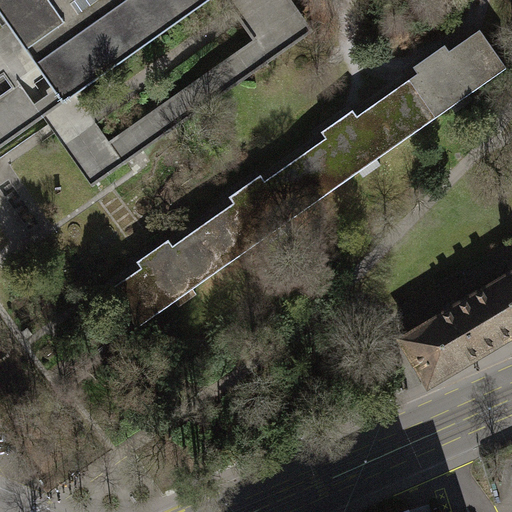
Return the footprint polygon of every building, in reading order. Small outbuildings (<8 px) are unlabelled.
[(0,0),(0,15),(12,33),(63,104),(76,95),(211,0),(0,0)] [(418,74),(387,95),(414,133),(451,107),(455,113),(473,101),(468,94),(506,68),(480,30),(449,52),(445,45),(413,68),(418,74)] [(0,147),(43,118),(63,104),(12,33),(0,41),(0,147)] [(125,164),(123,162),(117,153),(110,143),(76,95),(63,104),(43,118),(92,187),(125,164)] [(326,138),(295,160),(322,197),(359,171),(363,178),(381,165),(377,159),(414,133),(387,95),(357,116),(353,110),(321,132),(326,138)] [(285,223),(322,197),(295,160),(265,181),(261,175),(229,197),(233,203),(173,246),(168,240),(137,262),(141,268),(111,289),(137,327),(175,301),(179,307),(197,294),(193,288),(267,236),(271,242),(289,229),(285,223)] [(511,335),(511,273),(401,339),(429,385),(480,355),(481,356),(502,343),(501,342),(511,335)]
